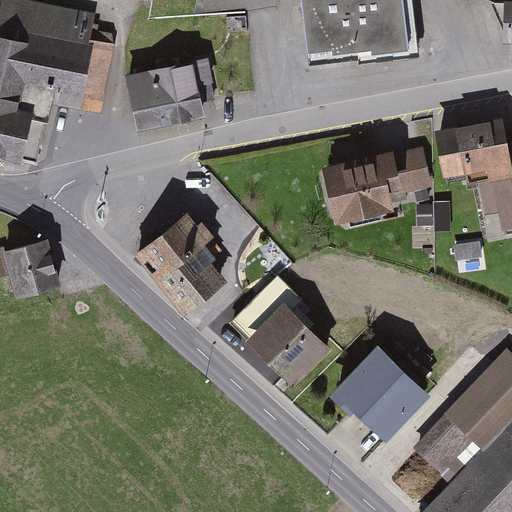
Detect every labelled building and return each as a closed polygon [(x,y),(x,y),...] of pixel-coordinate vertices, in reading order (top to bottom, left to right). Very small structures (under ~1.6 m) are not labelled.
[(113,45),(88,39),(92,18),(7,0),(2,0),(0,12),(0,152),(36,160),(50,97),(99,108),(113,45)] [(301,0),(310,60),(418,46),(411,0),(301,0)] [(511,4),(492,4),(507,35),(507,39),(511,39),(511,4)] [(215,63),(134,78),(145,135),(225,121),(215,63)] [(511,121),(444,135),(452,182),(500,173),(511,231),(511,230),(511,121)] [(434,156),(338,174),(348,225),(408,214),(405,199),(441,192),(434,156)] [(194,317),(236,282),(220,263),(230,255),(218,240),(225,234),(212,219),(207,223),(198,212),(144,256),(194,317)] [(58,240),(7,253),(0,254),(0,283),(19,278),(28,298),(71,285),(58,240)] [(237,322),(299,384),(313,370),(317,373),(342,348),(311,317),(316,312),(283,278),(237,322)] [(388,344),(344,393),(398,443),(443,394),(388,344)] [(511,511),(511,349),(420,449),(450,476),(463,462),(473,471),(434,511),(511,511)]
